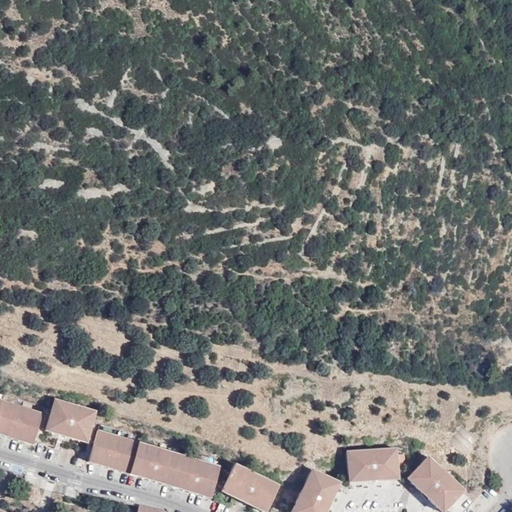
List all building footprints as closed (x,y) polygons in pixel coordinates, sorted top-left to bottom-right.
[(0,434),(31,445),(41,413),(0,399),(0,434)] [(85,444),(94,412),(54,399),(43,430),(85,444)] [(458,458),(473,442),(458,428),(444,444),(458,458)] [(208,500),(218,469),(96,431),(86,462),(208,500)] [(394,482),(391,449),(343,452),(344,484),(394,482)] [(434,511),(441,511),(460,493),(425,459),(403,481),(434,511)] [(253,511),(263,511),(276,487),(232,465),(218,494),(253,511)] [(323,511),(336,484),(308,470),(287,511),(323,511)]
